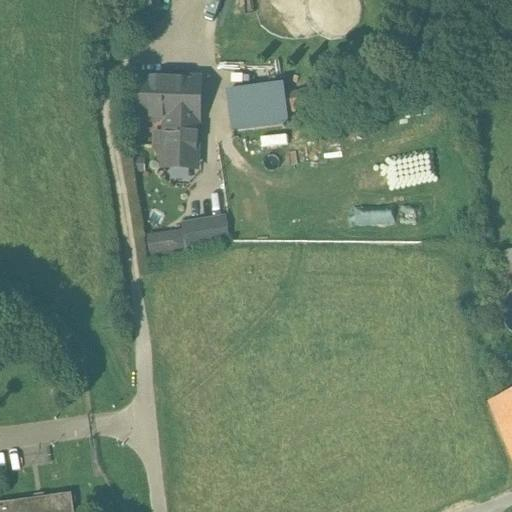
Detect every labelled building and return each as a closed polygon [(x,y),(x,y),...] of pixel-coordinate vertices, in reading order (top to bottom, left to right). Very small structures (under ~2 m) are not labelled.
[(199,80),(136,77),(134,119),(166,120),(164,164),(196,165),(199,80)] [(276,90),(228,97),(232,119),(248,116),(250,125),(280,121),(276,90)] [(377,162),(380,187),(427,181),(423,156),(377,162)] [(205,165),(185,175),(205,212),(217,205),(211,194),(218,190),(205,165)] [(335,205),(334,224),(390,224),(391,205),(335,205)] [(211,242),(209,230),(209,224),(185,227),(185,231),(148,236),(151,255),(191,249),(190,245),(211,242)] [(511,286),(511,252),(494,256),(503,289),(511,286)] [(511,288),(504,293),(499,302),(497,313),(499,323),(505,332),(511,336),(511,288)] [(511,390),(486,402),(511,460),(511,390)] [(71,511),(69,496),(0,506),(0,511),(71,511)]
